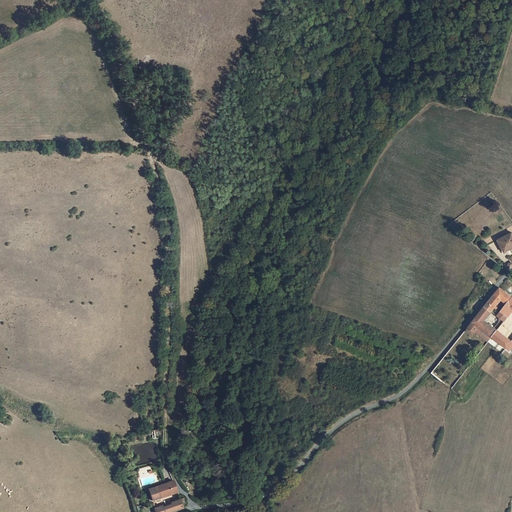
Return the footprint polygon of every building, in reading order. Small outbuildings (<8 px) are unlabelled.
[(511,233),(498,240),(503,249),(505,248),(506,252),(511,248),(511,233)] [(500,288),(485,307),(491,312),(499,303),(498,303),(501,300),(507,293),(500,288)] [(511,297),(507,293),(501,300),(507,304),(511,297)] [(511,297),(507,304),(500,312),(508,317),(511,311),(511,297)] [(468,307),(473,310),(480,302),(475,299),(468,307)] [(485,320),(491,312),(485,307),(473,322),(468,328),(475,333),(479,327),(492,337),(497,330),(485,320)] [(500,312),(498,315),(505,321),(508,317),(500,312)] [(497,330),(492,337),(506,348),(511,341),(509,339),(497,330)] [(158,497),(176,491),(172,480),(147,489),(151,498),(157,496),(158,497)] [(182,498),(179,499),(170,502),(171,504),(162,507),(161,505),(154,508),(155,511),(167,511),(182,507),(181,502),(183,501),(182,498)]
